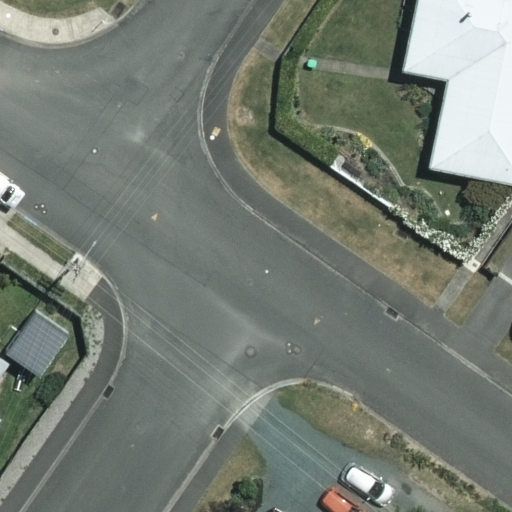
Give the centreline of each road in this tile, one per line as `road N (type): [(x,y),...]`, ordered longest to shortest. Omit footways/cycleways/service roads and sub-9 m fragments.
road 1 (residential): [(511,460),(254,282)]
road 2 (residential): [(254,282),(94,511)]
road 3 (residential): [(254,282),(85,166)]
road 4 (residential): [(198,0),(85,166)]
